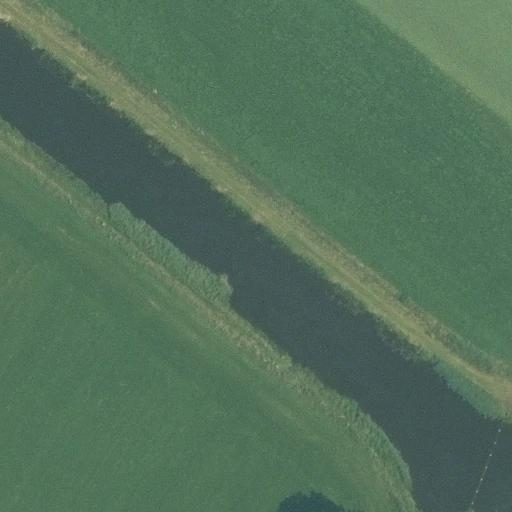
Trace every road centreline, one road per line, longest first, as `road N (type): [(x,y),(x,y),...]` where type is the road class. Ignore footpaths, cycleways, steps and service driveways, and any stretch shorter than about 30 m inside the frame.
road 1 (track): [(7,0),(430,331),(511,386)]
road 2 (track): [(0,150),(365,456),(395,511)]
